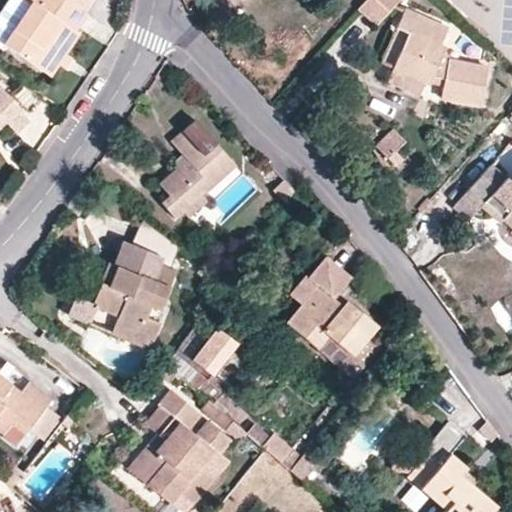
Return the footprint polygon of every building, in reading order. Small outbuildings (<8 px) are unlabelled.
[(87,16),(83,13),(91,1),(89,0),(34,0),(31,7),(5,45),(49,77),(79,35),(75,32),(87,16)] [(363,0),(357,7),(377,25),(399,0),(363,0)] [(482,106),(488,67),(443,59),(447,49),(441,46),(448,28),(405,10),(396,29),(406,35),(392,68),(425,83),(431,84),(433,78),(441,80),(439,99),(482,106)] [(509,51),(511,46),(511,18),(502,12),(486,36),(509,51)] [(419,97),(425,83),(392,68),(386,83),(419,97)] [(0,131),(7,140),(26,123),(0,93),(0,131)] [(183,156),(184,156),(188,161),(178,168),(160,185),(170,197),(162,204),(176,219),(183,211),(201,194),(234,166),(195,121),(171,143),(183,156)] [(400,140),(395,135),(378,153),(390,163),(396,156),(390,150),(400,140)] [(511,177),(510,180),(492,163),(454,203),(470,219),(482,206),(492,196),(511,214),(511,177)] [(288,208),(298,195),(276,171),(262,182),(288,208)] [(207,202),(201,194),(183,211),(189,218),(207,202)] [(511,214),(492,196),(482,206),(499,221),(502,218),(511,226),(511,214)] [(177,245),(140,218),(129,244),(162,257),(160,264),(167,267),(177,245)] [(113,265),(115,266),(124,270),(116,289),(107,285),(101,283),(91,304),(94,307),(117,316),(111,332),(150,349),(160,324),(148,318),(152,309),(159,312),(177,271),(167,267),(160,264),(162,257),(129,244),(124,241),(113,265)] [(325,258),(309,278),(317,285),(303,301),(313,309),(295,332),(316,348),(325,336),(351,356),(366,338),(376,325),(345,300),(342,304),(333,297),(348,277),(325,258)] [(115,266),(107,285),(116,289),(124,270),(115,266)] [(286,325),(295,332),(313,309),(303,301),(317,285),(309,278),(306,275),(290,295),(301,306),(286,325)] [(87,322),(94,307),(91,304),(74,297),(66,314),(87,322)] [(237,344),(218,329),(192,360),(211,376),(237,344)] [(351,356),(325,336),(316,348),(352,378),(378,348),(366,338),(351,356)] [(0,376),(6,382),(13,372),(2,363),(0,365),(0,376)] [(164,364),(159,371),(175,384),(181,378),(164,364)] [(28,429),(47,405),(51,400),(28,383),(20,392),(6,382),(0,376),(0,431),(4,435),(12,425),(24,434),(28,429)] [(143,424),(156,434),(165,442),(156,454),(147,446),(128,470),(169,502),(212,449),(185,427),(197,411),(169,388),(156,404),(158,406),(143,424)] [(208,395),(200,404),(232,432),(240,423),(208,395)] [(28,429),(46,443),(66,418),(47,405),(28,429)] [(405,477),(421,490),(428,481),(452,502),(445,510),(443,511),(492,511),(496,509),(460,478),(467,470),(450,456),(465,437),(448,423),(424,449),(427,452),(419,461),(394,456),(393,470),(409,472),(405,477)] [(274,431),(262,445),(280,460),(293,446),(274,431)] [(156,434),(147,446),(156,454),(165,442),(156,434)] [(299,450),(288,470),(304,478),(314,459),(299,450)] [(0,476),(0,479),(11,488),(24,472),(11,462),(0,476)] [(421,490),(445,510),(452,502),(428,481),(421,490)]
